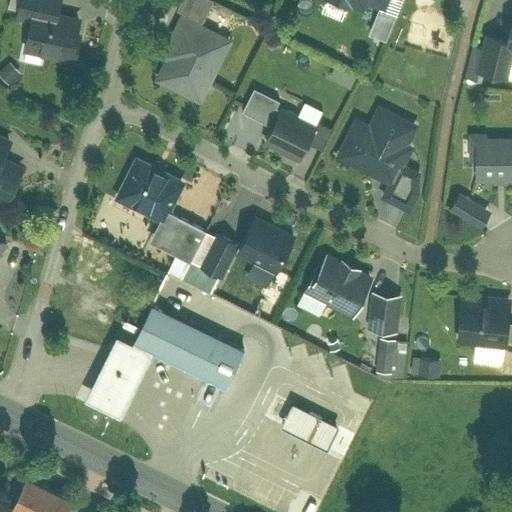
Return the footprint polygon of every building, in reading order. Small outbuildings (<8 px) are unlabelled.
[(84,16),(63,12),(65,0),(18,0),(16,13),(29,15),(23,48),(76,58),(84,16)] [(208,0),(173,0),(171,7),(179,10),(201,20),(208,0)] [(365,0),(385,8),(388,0),(365,0)] [(483,43),(478,67),(484,69),(509,73),(511,55),(511,8),(508,31),(486,27),(483,43)] [(203,98),(233,36),(201,20),(179,10),(159,52),(165,54),(155,75),(203,98)] [(478,67),(483,43),(473,41),(466,74),(482,77),(484,69),(478,67)] [(9,60),(0,68),(0,77),(11,88),(24,74),(9,60)] [(356,73),(334,63),(328,75),(350,85),(356,73)] [(273,122),(282,105),(277,102),(280,96),(255,83),(243,107),(273,122)] [(355,112),(335,153),(390,180),(401,156),(419,119),(377,99),(368,118),(355,112)] [(319,118),(284,101),(282,105),(273,122),(265,138),(301,156),(309,139),(319,118)] [(319,118),(309,139),(323,146),(333,125),(319,118)] [(511,130),(475,131),(476,176),(511,176),(511,130)] [(0,196),(6,199),(18,167),(4,161),(13,138),(0,133),(0,196)] [(138,152),(117,194),(160,215),(165,217),(170,206),(186,176),(138,152)] [(401,156),(390,180),(384,194),(410,206),(422,181),(421,165),(401,156)] [(492,204),(459,186),(449,205),(482,222),(492,204)] [(206,224),(170,206),(165,217),(160,215),(150,237),(177,250),(169,267),(182,274),(205,226),(206,224)] [(240,236),(234,248),(254,256),(255,254),(276,263),(274,268),(278,270),(297,229),(252,209),(240,236)] [(215,230),(205,226),(182,274),(212,288),(220,271),(223,272),(234,248),(240,236),(217,226),(215,230)] [(107,247),(102,261),(120,267),(125,253),(107,247)] [(328,250),(307,290),(353,315),(374,275),(328,250)] [(372,286),(368,324),(398,327),(402,289),(372,286)] [(81,320),(113,335),(126,304),(94,290),(81,320)] [(462,290),(458,335),(507,340),(509,316),(511,294),(462,290)] [(152,298),(135,334),(134,337),(151,345),(149,351),(212,381),(225,386),(245,341),(152,298)] [(380,333),(376,368),(404,370),(408,336),(380,333)] [(437,353),(418,352),(417,371),(436,372),(437,353)] [(296,399),(284,425),(330,448),(343,422),(296,399)] [(9,505),(24,511),(63,511),(72,492),(25,471),(9,505)] [(123,511),(96,500),(90,511),(123,511)]
